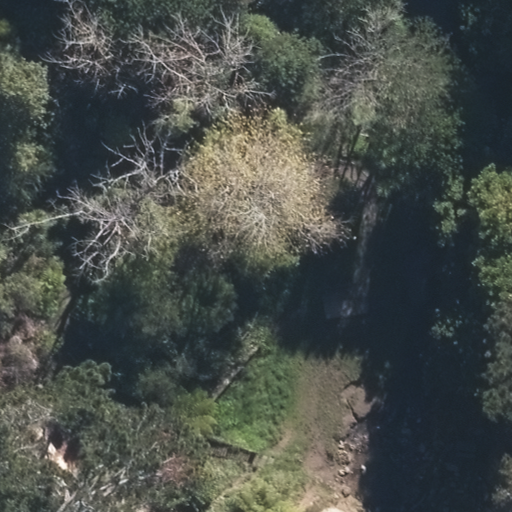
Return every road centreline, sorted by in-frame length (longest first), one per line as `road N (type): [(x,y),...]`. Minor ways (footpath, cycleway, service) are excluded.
road 1 (motorway): [(116,511),(49,0)]
road 2 (motorway): [(295,0),(356,511)]
